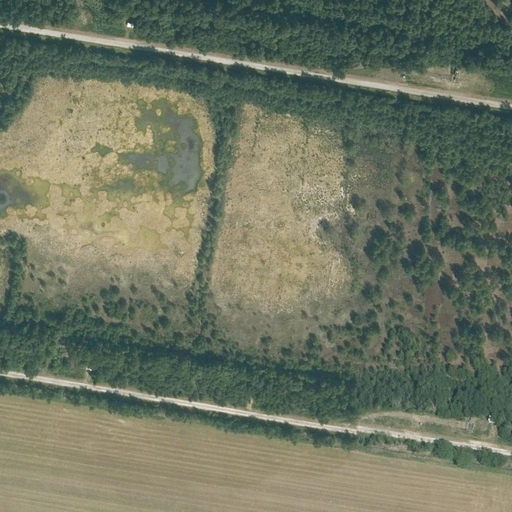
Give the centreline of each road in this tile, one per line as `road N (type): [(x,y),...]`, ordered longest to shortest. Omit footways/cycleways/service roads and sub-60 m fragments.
road 1 (track): [(0,17),(511,101)]
road 2 (track): [(511,451),(0,369)]
